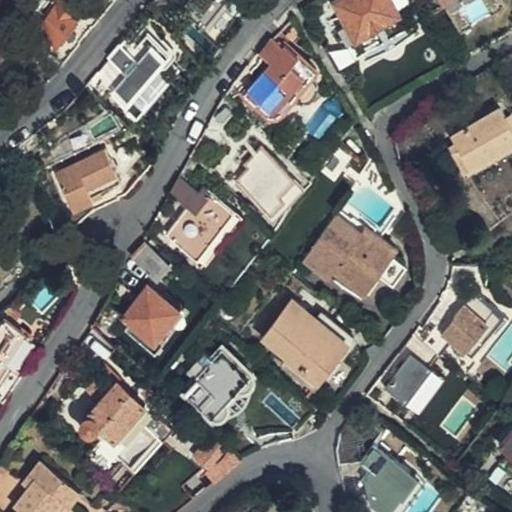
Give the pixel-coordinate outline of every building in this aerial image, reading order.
[(70,13),(77,4),(80,0),(48,0),(35,16),(39,20),(25,37),(38,49),(49,37),(53,41),(56,38),(58,39),(66,30),(76,38),(87,25),(83,21),(91,11),(88,8),(80,17),(76,14),(73,16),(70,13)] [(336,0),(334,1),(346,22),(356,39),(399,13),(391,0),(336,0)] [(465,0),(447,11),(460,33),(467,45),(478,39),(489,33),(499,26),(492,14),(506,6),(501,0),(465,0)] [(81,7),(77,4),(70,13),(73,16),(76,14),(81,7)] [(356,39),(346,22),(338,27),(348,44),(356,39)] [(492,38),(489,33),(478,39),(481,45),(477,58),(505,41),(492,38)] [(129,53),(119,44),(103,62),(118,67),(112,73),(119,80),(109,92),(110,92),(119,100),(124,104),(168,53),(156,43),(146,34),(129,53)] [(160,38),(156,43),(168,53),(172,48),(160,38)] [(282,47),(274,39),(259,57),(269,67),(243,98),(271,120),(278,116),(289,103),(311,76),(315,72),(285,44),(282,47)] [(394,108),(407,99),(393,72),(378,81),(394,108)] [(315,82),(311,76),(289,103),(295,105),(300,107),(306,105),(314,98),(316,94),(315,82)] [(110,92),(107,96),(116,104),(119,100),(110,92)] [(464,172),(511,145),(511,124),(509,126),(498,109),(478,120),(474,116),(459,124),(462,129),(450,136),(457,147),(451,150),(464,172)] [(294,208),(309,189),(262,146),(246,163),(250,166),(239,178),(243,182),(239,186),(271,215),(285,200),(294,208)] [(71,211),(90,201),(88,197),(113,183),(119,179),(103,149),(86,158),(68,167),(54,175),(71,211)] [(64,160),(68,167),(86,158),(82,151),(64,160)] [(199,191),(177,178),(169,190),(168,193),(187,205),(166,235),(198,260),(235,211),(202,186),(199,191)] [(90,201),(91,203),(107,195),(117,190),(113,183),(88,197),(90,201)] [(324,278),(334,266),(360,235),(334,214),(299,259),(324,278)] [(365,230),(360,235),(373,247),(378,241),(365,230)] [(360,235),(334,266),(366,293),(375,282),(390,262),(373,247),(360,235)] [(378,241),(373,247),(390,262),(396,255),(378,241)] [(144,244),(135,253),(133,256),(157,277),(168,264),(144,244)] [(390,262),(375,282),(381,286),(396,268),(390,262)] [(179,307),(147,282),(122,315),(155,340),(179,307)] [(295,350),(289,357),(283,365),(314,389),(354,338),(323,314),(318,320),(292,300),(269,329),(295,350)] [(470,307),(479,314),(483,308),(475,302),(470,307)] [(488,321),(479,314),(470,307),(464,303),(456,312),(458,314),(445,330),(466,349),(488,321)] [(4,322),(0,328),(0,358),(22,372),(24,369),(31,358),(21,351),(29,338),(4,322)] [(264,336),(289,357),(295,350),(269,329),(264,336)] [(434,331),(425,342),(435,350),(443,338),(434,331)] [(425,342),(413,333),(404,346),(432,367),(441,355),(435,350),(425,342)] [(102,361),(114,347),(102,336),(89,349),(102,361)] [(251,375),(221,346),(180,391),(209,419),(217,420),(220,419),(223,415),(224,405),(237,391),(243,391),(248,388),(251,384),(251,375)] [(432,367),(404,346),(399,353),(378,381),(408,403),(434,368),(432,367)] [(0,382),(10,390),(22,372),(0,358),(0,382)] [(107,398),(120,384),(123,381),(108,367),(91,384),(107,398)] [(114,441),(105,450),(113,456),(152,412),(120,384),(107,398),(101,404),(86,421),(82,429),(85,434),(89,437),(100,429),(114,441)] [(101,404),(107,398),(91,384),(86,390),(101,404)] [(303,437),(315,428),(298,410),(292,415),(293,417),(290,420),(303,437)] [(175,432),(152,412),(113,456),(105,450),(89,468),(113,488),(130,470),(136,475),(175,432)] [(31,416),(20,433),(35,445),(47,430),(31,416)] [(175,432),(136,475),(140,480),(179,435),(175,432)] [(218,479),(241,461),(215,438),(201,453),(204,455),(198,462),(208,471),(218,479)] [(375,446),(350,486),(376,502),(370,511),(428,511),(443,488),(375,446)] [(18,489),(23,493),(34,478),(59,496),(71,480),(43,458),(18,489)] [(214,483),(218,479),(208,471),(205,475),(214,483)] [(51,511),(62,499),(59,496),(34,478),(23,493),(13,506),(16,509),(13,511),(51,511)] [(59,496),(62,499),(70,505),(82,488),(71,480),(59,496)]
